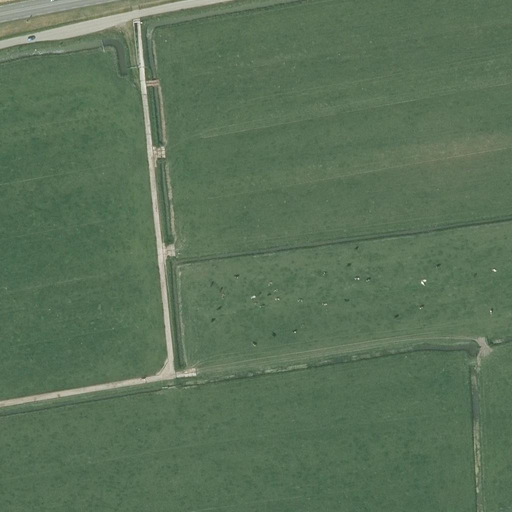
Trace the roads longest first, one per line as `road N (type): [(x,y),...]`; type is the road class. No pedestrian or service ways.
road 1 (track): [(134,0),(171,376),(0,407)]
road 2 (unclassified): [(0,45),(213,0)]
